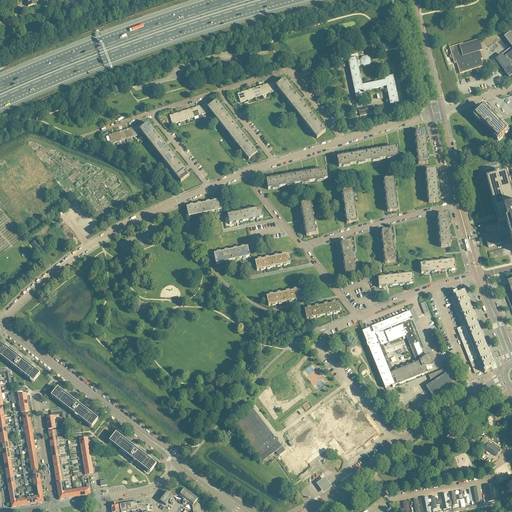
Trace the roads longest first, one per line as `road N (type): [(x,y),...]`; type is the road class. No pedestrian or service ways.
road 1 (motorway): [(0,101),(282,0)]
road 2 (motorway): [(227,0),(0,84)]
road 3 (residential): [(5,314),(88,246),(207,188)]
road 4 (secondary): [(150,440),(0,323)]
road 5 (residential): [(218,91),(288,70),(341,142)]
road 6 (residential): [(301,246),(454,204)]
road 7 (residential): [(368,468),(392,498),(492,480)]
road 8 (secondary): [(368,468),(477,393)]
